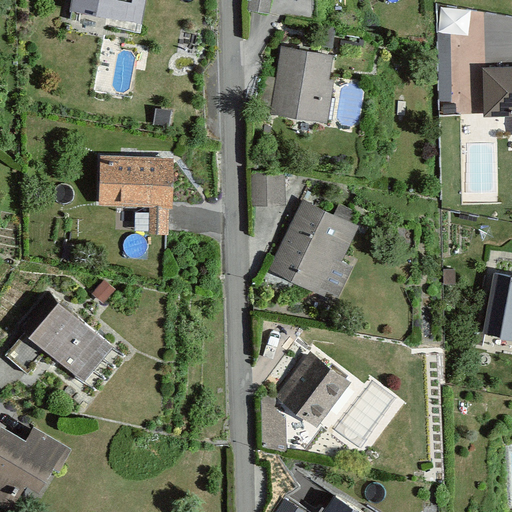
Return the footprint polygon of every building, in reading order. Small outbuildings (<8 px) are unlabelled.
[(70,0),(68,18),(140,31),(145,0),(70,0)] [(470,32),(471,8),(442,6),(441,30),(470,32)] [(456,33),(456,72),(488,71),(488,48),(490,48),(490,9),(472,9),(473,32),(456,33)] [(326,126),(338,59),(284,49),(272,116),(326,126)] [(511,72),(483,72),(483,121),(511,121),(511,72)] [(173,161),(101,157),(98,207),(150,210),(148,242),(168,243),(173,161)] [(287,210),(285,175),(252,177),(254,212),(287,210)] [(325,300),(360,230),(304,203),(269,273),(325,300)] [(511,338),(511,279),(499,277),(489,334),(511,338)] [(84,385),(112,350),(59,306),(30,341),(84,385)] [(318,428),(351,385),(309,354),(277,397),(318,428)] [(69,451),(35,432),(27,446),(3,432),(0,437),(0,511),(10,511),(21,494),(39,504),(69,451)] [(286,496),(277,511),(310,511),(312,510),(286,496)] [(361,511),(335,496),(325,511),(361,511)]
